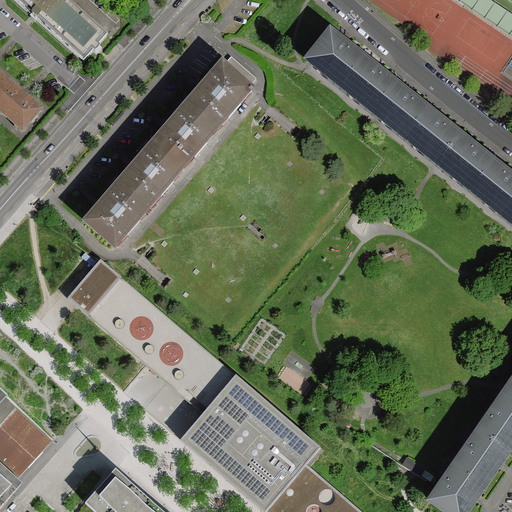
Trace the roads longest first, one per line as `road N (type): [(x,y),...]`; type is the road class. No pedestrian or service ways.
road 1 (residential): [(340,0),(511,143)]
road 2 (primary): [(96,103),(0,210)]
road 3 (primary): [(190,0),(96,103)]
road 4 (residential): [(0,15),(96,103)]
